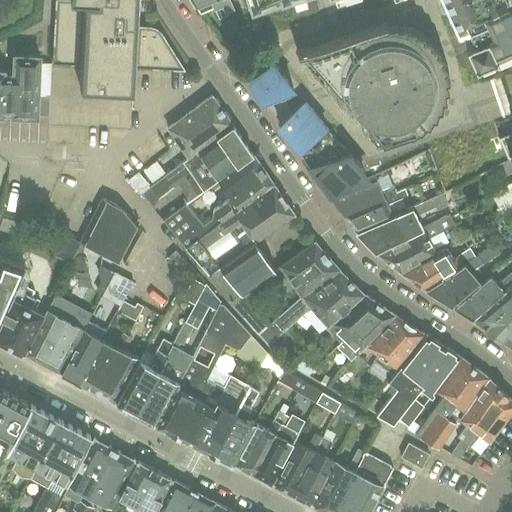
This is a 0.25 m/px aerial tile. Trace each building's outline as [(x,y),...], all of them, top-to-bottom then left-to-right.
[(55,0),(52,63),(81,64),(80,86),(80,87),(81,87),(81,88),(134,91),(134,90),(135,90),(135,89),(136,67),(186,70),(163,33),(161,30),(158,27),(155,26),(151,25),(148,24),(138,24),(138,0),(55,0)] [(227,12),(221,0),(193,0),(200,11),(214,5),(219,17),(227,14),(229,16),(227,12)] [(221,0),(227,12),(229,16),(233,15),(229,7),(233,5),(231,0),(221,0)] [(249,0),(253,11),(256,20),(263,39),(270,60),(247,76),(261,97),(269,107),(272,105),(285,101),(290,114),(281,122),(280,121),(279,122),(309,165),(330,195),(342,189),(374,175),(428,150),(445,192),(485,172),(509,160),(494,123),(505,120),(511,117),(511,113),(507,99),(505,95),(499,76),(492,79),(481,82),(476,67),(466,45),(460,32),(444,0),(249,0)] [(466,45),(476,67),(497,56),(500,62),(511,56),(511,54),(510,51),(511,50),(511,0),(444,0),(460,32),(469,28),(474,41),(466,45)] [(238,62),(237,62),(247,76),(265,63),(256,49),(238,62)] [(0,113),(50,114),(51,95),(39,95),(40,55),(14,54),(13,73),(4,73),(4,70),(0,69),(0,113)] [(167,128),(189,157),(233,125),(212,94),(167,128)] [(191,199),(198,194),(219,179),(253,154),(233,125),(189,157),(151,185),(158,196),(179,181),(191,199)] [(274,183),(253,154),(219,179),(239,208),(274,183)] [(511,166),(509,160),(485,172),(491,183),(511,173),(511,166)] [(332,197),(344,214),(396,191),(393,184),(381,189),(374,175),(342,189),(343,192),(332,197)] [(208,274),(220,266),(244,248),(230,228),(241,220),(256,240),(294,213),(274,183),(239,208),(236,211),(222,221),(219,223),(185,248),(208,274)] [(344,214),(356,230),(393,215),(407,208),(402,197),(408,194),(404,187),(396,191),(344,214)] [(442,193),(432,197),(407,208),(393,215),(356,230),(376,251),(377,253),(424,229),(438,222),(459,212),(458,210),(423,228),(417,214),(435,205),(437,208),(447,204),(442,193)] [(81,241),(115,258),(117,259),(135,225),(119,206),(104,198),(81,241)] [(163,219),(185,248),(219,223),(222,221),(236,211),(228,200),(214,210),(217,214),(203,225),(186,202),(163,219)] [(424,229),(377,253),(401,272),(404,274),(438,253),(428,238),(475,214),(471,206),(459,212),(438,222),(424,229)] [(66,234),(61,245),(75,251),(80,240),(66,234)] [(280,265),(287,275),(303,295),(339,269),(316,242),(315,240),(280,265)] [(404,274),(425,288),(477,257),(487,249),(487,248),(482,240),(472,246),(473,249),(453,261),(446,250),(438,253),(404,274)] [(495,243),(487,248),(487,249),(477,257),(425,288),(451,305),(479,280),(471,271),(501,252),(495,243)] [(220,266),(208,274),(232,300),(239,294),(275,268),(257,246),(250,244),(244,248),(220,266)] [(17,281),(25,264),(1,256),(0,257),(0,340),(23,352),(29,341),(43,314),(34,309),(40,299),(32,295),(34,290),(17,281)] [(364,293),(339,269),(303,295),(258,333),(268,344),(312,306),(328,327),(364,293)] [(491,275),(454,307),(472,318),(511,284),(511,271),(498,283),(491,275)] [(121,302),(132,282),(114,272),(103,293),(121,302)] [(511,284),(472,318),(486,328),(511,346),(511,284)] [(338,346),(340,347),(349,337),(380,304),(365,294),(364,293),(328,327),(342,342),(338,346)] [(88,320),(93,313),(56,294),(48,310),(25,353),(61,372),(84,329),(88,320)] [(239,294),(232,300),(230,301),(245,318),(254,311),(239,294)] [(131,317),(136,307),(125,301),(119,311),(131,317)] [(216,309),(198,346),(217,356),(224,342),(237,319),(224,305),(219,303),(216,309)] [(340,347),(352,360),(353,360),(358,355),(366,346),(395,314),(380,304),(349,337),(340,347)] [(394,376),(426,334),(395,314),(366,346),(377,354),(373,359),(394,376)] [(251,335),(237,319),(224,342),(226,343),(239,351),(251,335)] [(88,320),(84,329),(61,372),(79,382),(102,339),(106,330),(88,320)] [(116,402),(137,413),(174,343),(185,321),(173,343),(163,338),(154,356),(143,350),(116,402)] [(157,423),(177,386),(184,372),(191,359),(193,356),(177,347),(180,341),(183,343),(193,325),(185,321),(174,343),(137,413),(157,423)] [(79,382),(97,391),(127,335),(123,332),(115,346),(102,339),(79,382)] [(426,334),(394,376),(391,380),(400,386),(402,383),(409,387),(416,378),(417,379),(443,345),(426,334)] [(127,335),(97,391),(114,401),(137,358),(124,351),(131,337),(127,335)] [(437,389),(460,356),(443,345),(417,379),(416,378),(409,387),(402,383),(400,386),(391,380),(390,381),(398,386),(377,414),(394,423),(395,422),(393,421),(396,417),(408,426),(425,405),(414,396),(421,387),(432,396),(437,389)] [(317,366),(302,352),(290,364),(309,375),(317,366)] [(353,360),(352,360),(345,367),(353,375),(365,361),(358,355),(353,360)] [(443,394),(415,434),(424,439),(474,366),(460,356),(437,389),(443,394)] [(210,369),(191,359),(184,372),(177,386),(177,387),(158,424),(176,433),(204,379),(210,369)] [(466,410),(488,376),(474,366),(424,439),(439,447),(460,418),(466,410)] [(466,442),(503,390),(488,376),(466,410),(460,418),(467,423),(457,437),(461,439),(451,453),(457,457),(466,442)] [(207,380),(204,379),(176,433),(195,443),(225,386),(215,381),(214,384),(207,380)] [(321,390),(303,380),(297,392),(315,402),(321,390)] [(250,385),(248,389),(244,396),(214,453),(232,462),(254,422),(244,417),(259,390),(250,385)] [(195,443),(214,453),(244,396),(225,386),(195,443)] [(30,403),(0,387),(0,430),(13,437),(30,403)] [(511,411),(511,398),(503,390),(466,442),(457,457),(459,458),(465,450),(469,444),(472,447),(481,435),(489,441),(511,411)] [(335,413),(335,412),(340,402),(322,392),(316,403),(335,413)] [(359,412),(340,402),(335,412),(354,422),(359,412)] [(31,475),(37,465),(60,419),(31,404),(30,404),(7,449),(18,455),(13,466),(14,467),(16,470),(20,474),(25,475),(31,475)] [(234,464),(254,474),(285,414),(278,411),(268,429),(256,423),(234,464)] [(285,414),(254,474),(271,483),(271,482),(272,483),(298,432),(285,425),(290,417),(285,414)] [(50,511),(91,435),(60,419),(37,465),(31,475),(31,476),(47,484),(31,511),(50,511)] [(274,484),(293,494),(323,437),(314,433),(307,445),(297,440),(274,484)] [(79,511),(80,511),(115,448),(94,437),(68,485),(70,486),(66,493),(77,499),(73,509),(79,511)] [(323,437),(293,494),(310,503),(333,459),(325,455),(332,442),(323,437)] [(422,467),(429,453),(409,442),(401,456),(422,467)] [(350,463),(357,466),(365,451),(358,447),(350,463)] [(80,511),(90,511),(93,506),(92,502),(94,498),(111,506),(136,459),(115,448),(80,511)] [(357,466),(354,471),(353,472),(332,511),(369,511),(393,467),(385,462),(365,451),(357,466)] [(151,468),(137,461),(119,496),(145,509),(143,511),(153,511),(171,479),(160,473),(161,472),(151,467),(151,468)] [(326,511),(332,511),(353,472),(354,471),(336,461),(313,505),(326,511)] [(181,511),(194,490),(175,479),(174,480),(173,480),(155,511),(181,511)] [(208,511),(214,501),(213,500),(214,500),(194,490),(181,511),(208,511)] [(233,511),(235,511),(230,509),(216,502),(210,511),(233,511)]
